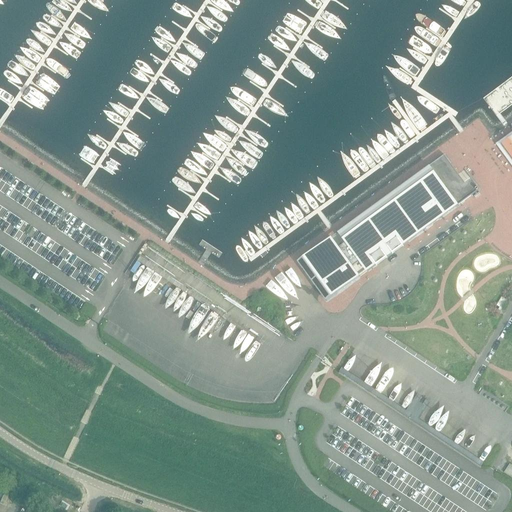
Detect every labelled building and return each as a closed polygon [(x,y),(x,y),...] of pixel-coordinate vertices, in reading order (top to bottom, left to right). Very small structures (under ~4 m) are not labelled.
[(511,130),(505,135),(508,141),(495,150),(511,173),(511,130)] [(326,301),(360,277),(353,267),(360,262),(367,271),(376,265),(376,266),(377,265),(376,264),(386,257),(386,258),(387,258),(386,258),(392,253),(393,254),(393,253),(392,253),(402,246),(403,246),(464,201),(480,190),(465,169),(460,173),(446,154),(339,232),(346,242),(338,247),(331,238),(298,262),(298,263),(314,284),(314,285),(315,284),(322,294),(321,295),(325,300),(326,301)] [(49,275),(45,284),(51,286),(54,277),(49,275)] [(210,305),(202,320),(210,324),(208,328),(221,335),(229,321),(215,314),(218,309),(210,305)] [(396,392),(397,396),(416,393),(414,385),(412,385),(411,379),(404,380),(402,374),(396,376),(396,375),(386,377),(389,393),(396,392)]
